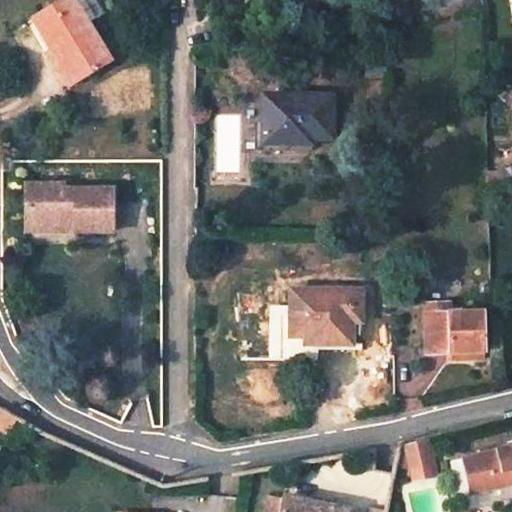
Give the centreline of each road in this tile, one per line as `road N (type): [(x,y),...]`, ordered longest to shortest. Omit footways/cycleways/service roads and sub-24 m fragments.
road 1 (residential): [(178,31),(177,460)]
road 2 (residential): [(177,460),(511,401)]
road 3 (residential): [(0,371),(36,408),(177,460)]
